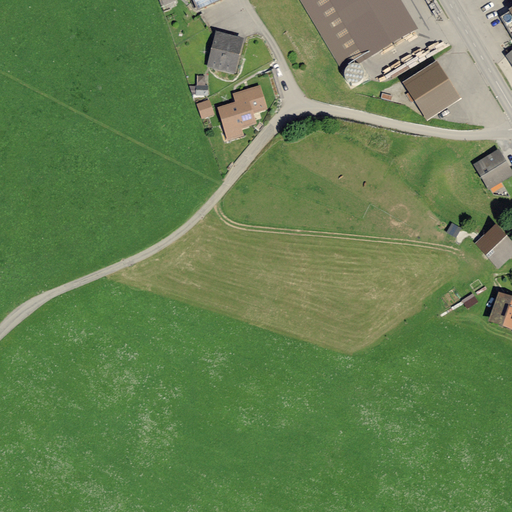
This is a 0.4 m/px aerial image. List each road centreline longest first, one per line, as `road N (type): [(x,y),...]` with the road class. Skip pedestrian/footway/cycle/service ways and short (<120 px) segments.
road 1 (unclassified): [(300,110),(269,132),(179,232),(39,301),(0,334)]
road 2 (unclassified): [(511,129),(453,134),(300,110)]
road 3 (secondary): [(448,0),(511,107)]
road 4 (residential): [(300,110),(245,0)]
